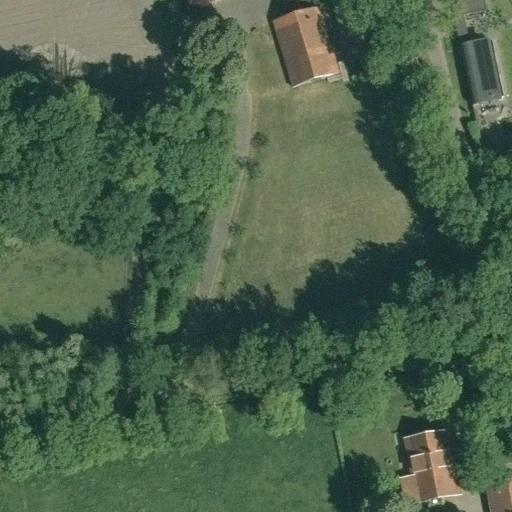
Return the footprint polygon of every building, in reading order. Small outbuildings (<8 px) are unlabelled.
[(453,0),(457,18),(464,17),(488,12),(485,0),(453,0)] [(372,3),(334,15),(349,65),(389,54),(372,3)] [(293,89),(339,75),(319,9),(273,23),(293,89)] [(494,44),(463,50),(473,107),(505,101),(494,44)] [(511,146),(482,152),(491,169),(511,162),(511,146)] [(407,440),(414,476),(418,500),(458,493),(446,433),(407,440)] [(511,511),(511,482),(487,487),(491,511),(511,511)]
